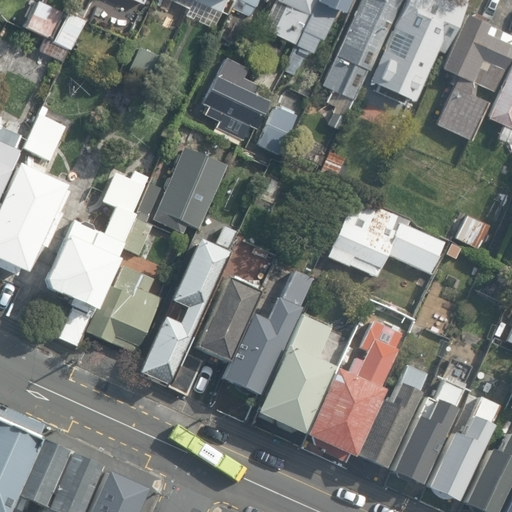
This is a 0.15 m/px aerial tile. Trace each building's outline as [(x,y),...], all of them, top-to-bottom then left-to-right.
[(66,11),(42,0),(41,0),(28,27),(53,38),(66,11)] [(229,0),(228,3),(250,13),(255,0),(229,0)] [(306,0),(268,0),(259,22),(290,36),(306,0)] [(341,0),(306,0),(290,36),(310,45),(316,33),(320,35),(334,5),(338,7),(341,0)] [(393,0),(358,0),(324,83),(353,96),(393,0)] [(463,0),(405,0),(373,78),(422,98),(463,0)] [(91,17),(73,8),(56,41),(74,50),(91,17)] [(511,45),(511,35),(465,13),(437,70),(456,79),(434,124),(466,139),(511,45)] [(243,65),(222,55),(200,103),(218,111),(212,123),(238,136),(244,123),(250,126),(264,97),(248,89),(252,80),(238,74),(243,65)] [(511,62),(488,118),(511,128),(511,62)] [(50,107),(40,103),(22,145),(50,157),(66,122),(46,114),(50,107)] [(294,114),(270,103),(252,141),(276,153),(294,114)] [(0,182),(24,131),(0,120),(0,182)] [(222,164),(180,146),(148,217),(179,231),(183,222),(195,227),(222,164)] [(344,158),(325,149),(315,172),(333,181),(344,158)] [(68,185),(14,161),(0,190),(0,260),(28,273),(68,185)] [(142,174),(126,167),(123,174),(111,169),(99,197),(111,202),(99,228),(68,215),(37,286),(89,309),(101,281),(132,211),(127,209),(142,174)] [(263,172),(233,238),(266,254),(297,187),(263,172)] [(444,238),(354,197),(328,253),(376,275),(386,254),(428,273),(444,238)] [(460,211),(448,238),(485,254),(496,227),(460,211)] [(224,250),(195,238),(136,370),(165,382),(224,250)] [(129,350),(153,294),(141,289),(147,275),(116,261),(106,284),(101,281),(89,309),(80,328),(129,350)] [(274,298),(269,296),(261,313),(249,308),(218,379),(252,394),(304,274),(287,267),(274,298)] [(254,287),(220,272),(189,342),(222,357),(254,287)] [(330,323),(303,310),(287,346),(283,344),(252,411),(301,434),(332,367),(313,359),(330,323)] [(511,310),(502,335),(511,339),(511,310)] [(350,375),(332,367),(301,434),(346,454),(394,350),(367,338),(350,375)] [(424,373),(396,360),(351,458),(379,471),(424,373)] [(461,386),(440,377),(429,399),(420,395),(386,470),(416,484),(461,386)] [(495,403),(474,394),(455,436),(446,432),(421,488),(451,501),(495,403)] [(43,438),(0,419),(0,511),(9,511),(18,493),(43,438)] [(487,511),(511,460),(511,438),(491,429),(458,500),(483,511),(487,511)] [(47,506),(71,451),(43,438),(18,493),(47,506)] [(84,511),(106,466),(71,451),(47,506),(60,511),(84,511)] [(131,511),(144,484),(107,468),(87,511),(131,511)] [(511,511),(511,482),(497,511),(511,511)]
